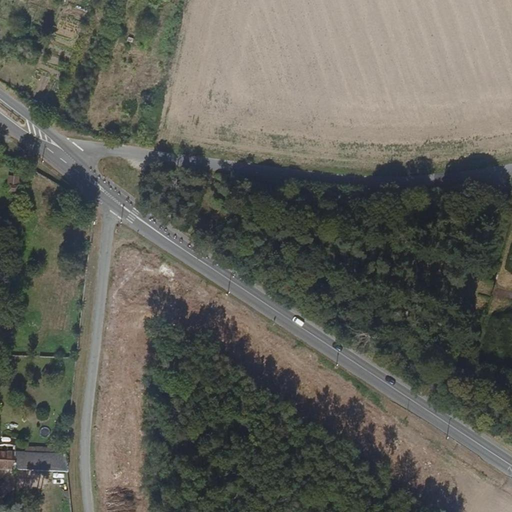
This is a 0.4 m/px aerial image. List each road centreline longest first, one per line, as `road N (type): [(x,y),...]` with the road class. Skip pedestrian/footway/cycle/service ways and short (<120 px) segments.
road 1 (primary): [(511,465),(117,202)]
road 2 (unclassified): [(69,161),(83,149),(105,148),(374,183),(511,171)]
road 3 (unclassified): [(89,511),(86,398),(117,202)]
